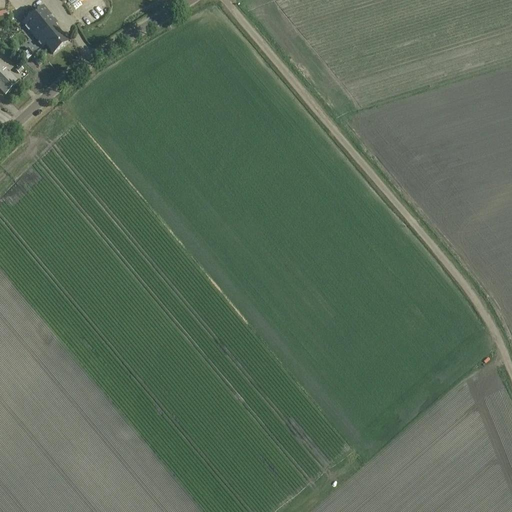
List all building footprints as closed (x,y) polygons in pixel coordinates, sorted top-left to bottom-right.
[(37,41),(54,26),(57,24),(43,7),(23,24),(37,41)] [(68,43),(54,26),(37,41),(42,48),(45,46),(53,55),(68,43)] [(24,62),(34,55),(30,49),(25,52),(26,53),(20,57),(24,62)] [(0,90),(6,96),(19,83),(6,70),(5,72),(0,66),(0,90)] [(19,75),(23,71),(19,67),(15,71),(19,75)]
